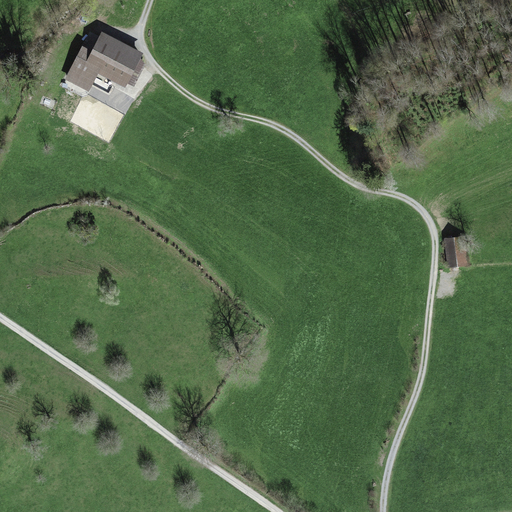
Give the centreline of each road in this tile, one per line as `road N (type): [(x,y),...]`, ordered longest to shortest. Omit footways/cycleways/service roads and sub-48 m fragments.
road 1 (track): [(150,0),(142,43),(182,91),(210,108),(279,127),(342,176),(412,201),(431,222),(436,256),(422,373),(388,467),(383,511)]
road 2 (track): [(279,511),(0,315)]
